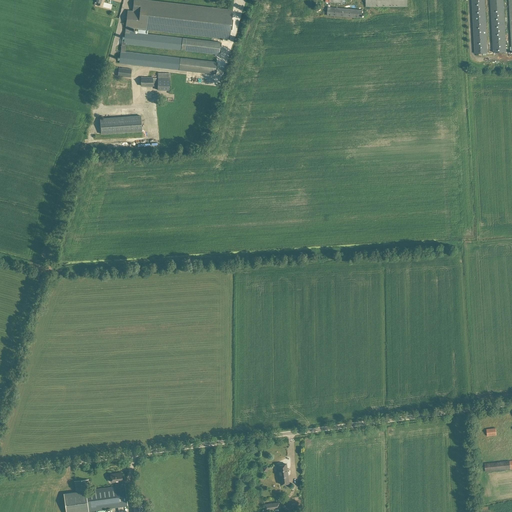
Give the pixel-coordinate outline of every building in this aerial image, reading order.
[(142,0),(133,0),(132,11),(127,10),(125,31),(124,41),(122,41),(121,52),(120,52),(119,63),(179,70),(215,74),(216,61),(181,57),(181,58),(125,52),(126,44),(182,50),(219,54),(221,42),(183,38),(182,38),(129,32),(130,27),(229,38),(229,39),(230,39),(233,10),(142,0)] [(511,51),(511,0),(471,0),(475,53),(487,53),(484,0),(490,0),(493,52),(506,52),(503,0),(509,0),(511,51)] [(328,7),(327,15),(362,17),(362,9),(328,7)] [(132,69),(124,68),(119,68),(118,76),(131,77),(132,69)] [(170,90),(170,78),(170,73),(158,72),(158,78),(158,90),(170,90)] [(157,78),(141,77),(141,86),(157,86),(157,78)] [(137,100),(136,85),(131,86),(131,89),(117,90),(117,91),(109,92),(110,102),(137,100)] [(101,134),(142,131),(141,115),(100,118),(101,134)] [(485,471),(511,468),(511,460),(509,461),(485,464),(485,471)] [(280,484),(284,484),(289,483),(286,464),(278,465),(280,484)] [(80,511),(88,511),(127,505),(125,485),(123,486),(121,473),(115,474),(115,473),(110,474),(111,482),(116,481),(116,482),(115,484),(115,487),(90,490),(88,479),(74,481),(75,492),(64,493),(66,511),(80,511)] [(280,508),(279,502),(264,504),(265,510),(280,508)]
